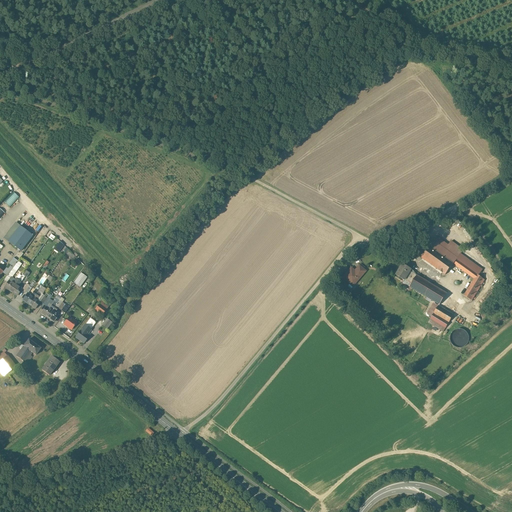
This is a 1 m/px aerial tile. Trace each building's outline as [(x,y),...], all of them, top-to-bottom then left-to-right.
[(13,192),(4,202),(10,207),(19,197),(13,192)] [(32,235),(19,225),(7,241),(20,251),(32,235)] [(437,226),(430,233),(435,237),(441,231),(437,226)] [(457,258),(433,241),(430,246),(453,263),(457,258)] [(72,260),(75,256),(63,245),(59,248),(72,260)] [(430,246),(421,258),(445,275),(453,263),(430,246)] [(24,255),(27,257),(25,260),(30,263),(34,257),(26,252),(24,255)] [(17,261),(13,257),(3,272),(7,275),(17,261)] [(476,273),(457,260),(454,264),(475,279),(464,296),(472,301),(484,280),(476,274),(476,273)] [(21,264),(17,261),(7,275),(10,278),(21,264)] [(411,269),(403,264),(396,275),(404,280),(405,279),(412,283),(416,276),(412,273),(413,271),(411,269)] [(366,271),(359,266),(354,271),(355,271),(355,272),(354,272),(356,273),(357,273),(358,272),(362,275),(366,271)] [(354,271),(351,268),(343,277),(347,281),(347,282),(349,284),(347,285),(347,286),(351,289),(356,283),(355,283),(357,281),(357,280),(360,277),(362,275),(358,272),(357,273),(356,273),(354,272),(355,272),(355,271),(354,271)] [(74,281),(80,285),(86,277),(80,273),(74,281)] [(447,294),(417,275),(416,276),(412,283),(409,286),(440,305),(447,294)] [(13,280),(10,278),(3,287),(10,291),(15,284),(18,280),(15,278),(13,280)] [(17,286),(15,284),(10,291),(16,296),(21,289),(17,286)] [(28,293),(27,293),(22,300),(29,304),(37,293),(34,291),(31,295),(28,293)] [(39,295),(37,293),(29,304),(35,309),(39,302),(36,299),(39,295)] [(46,293),(39,302),(43,304),(49,295),(46,293)] [(99,302),(98,303),(106,309),(109,305),(99,297),(96,300),(99,302)] [(106,309),(98,303),(94,309),(101,315),(106,309)] [(49,308),(46,306),(41,313),(47,317),(52,310),(49,308)] [(449,312),(439,306),(431,318),(428,323),(443,332),(453,315),(449,312)] [(55,312),(52,310),(47,317),(53,322),(58,315),(55,312)] [(77,322),(69,316),(63,324),(71,330),(77,322)] [(90,317),(84,324),(91,329),(96,322),(90,317)] [(112,322),(106,318),(101,325),(107,329),(112,322)] [(91,329),(84,324),(75,337),(84,343),(89,336),(87,334),(91,329)] [(459,331),(458,331),(457,331),(455,331),(454,332),(453,333),(452,333),(451,334),(450,336),(450,337),(449,338),(449,339),(449,340),(449,341),(449,342),(449,343),(450,343),(450,345),(451,346),(453,347),(454,348),(455,348),(456,348),(457,349),(459,349),(460,348),(461,348),(462,348),(463,347),(464,346),(465,346),(466,345),(466,344),(467,343),(467,342),(467,341),(467,340),(467,339),(467,338),(467,337),(466,336),(466,335),(465,334),(464,333),(463,332),(462,332),(461,331),(459,331)] [(18,348),(21,349),(16,356),(26,364),(32,356),(29,354),(31,351),(35,355),(41,348),(28,339),(23,345),(21,344),(18,348)] [(3,352),(0,354),(0,371),(4,376),(15,366),(3,352)] [(59,362),(51,356),(41,370),(48,376),(59,362)] [(32,371),(29,365),(23,371),(28,375),(32,371)]
